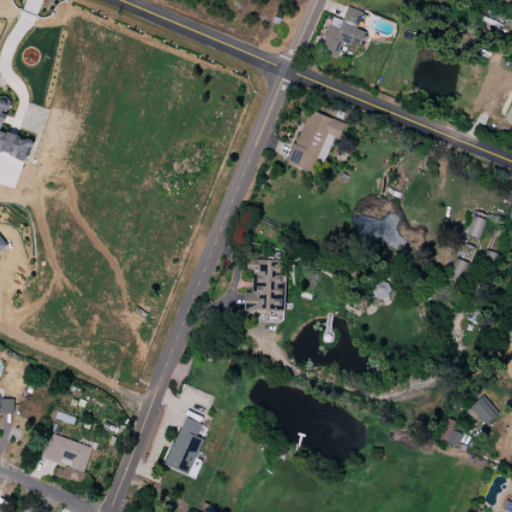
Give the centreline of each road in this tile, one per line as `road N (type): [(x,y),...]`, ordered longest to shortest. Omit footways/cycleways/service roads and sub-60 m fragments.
road 1 (residential): [(109,511),(315,0)]
road 2 (residential): [(117,0),(511,161)]
